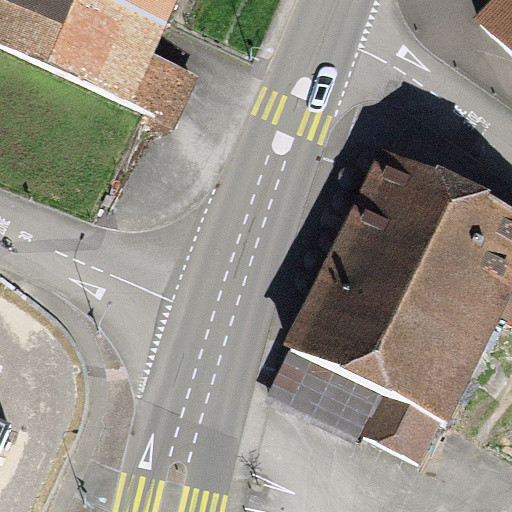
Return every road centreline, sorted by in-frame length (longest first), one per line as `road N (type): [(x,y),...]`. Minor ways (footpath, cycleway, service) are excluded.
road 1 (secondary): [(219,318),(329,37)]
road 2 (residential): [(219,318),(0,228)]
road 3 (residential): [(329,37),(368,52),(511,151)]
road 4 (secondary): [(167,511),(219,318)]
